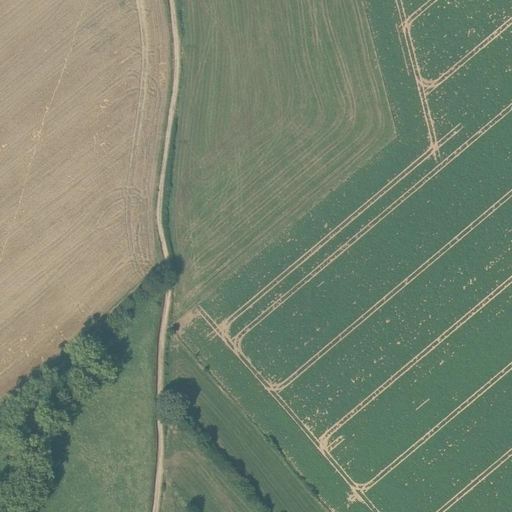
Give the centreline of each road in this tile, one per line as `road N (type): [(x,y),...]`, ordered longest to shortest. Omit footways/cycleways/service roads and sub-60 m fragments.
road 1 (track): [(171,0),(175,69),(158,215),(167,272)]
road 2 (track): [(154,511),(167,272)]
road 3 (track): [(167,272),(140,285),(0,413)]
